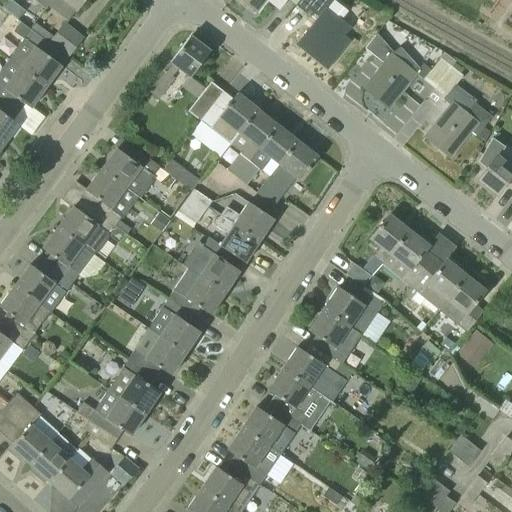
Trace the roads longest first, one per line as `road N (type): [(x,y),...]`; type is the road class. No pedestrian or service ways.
road 1 (residential): [(139,511),(376,150)]
road 2 (unclassified): [(0,242),(173,0)]
road 3 (residential): [(376,150),(183,0)]
road 4 (residential): [(511,255),(376,150)]
